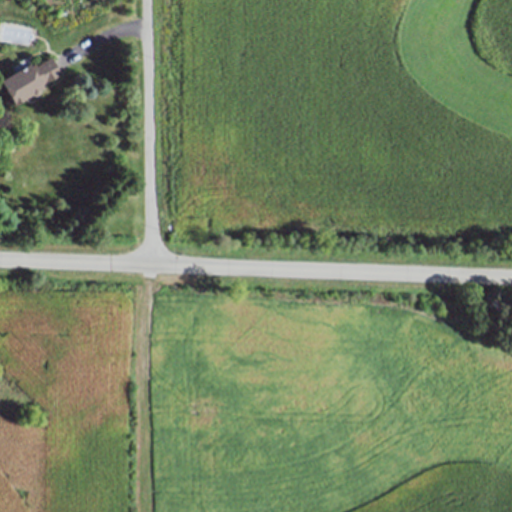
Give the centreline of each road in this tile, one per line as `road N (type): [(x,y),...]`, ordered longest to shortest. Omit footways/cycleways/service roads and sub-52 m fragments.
road 1 (residential): [(0,260),(511,278)]
road 2 (residential): [(150,264),(146,0)]
